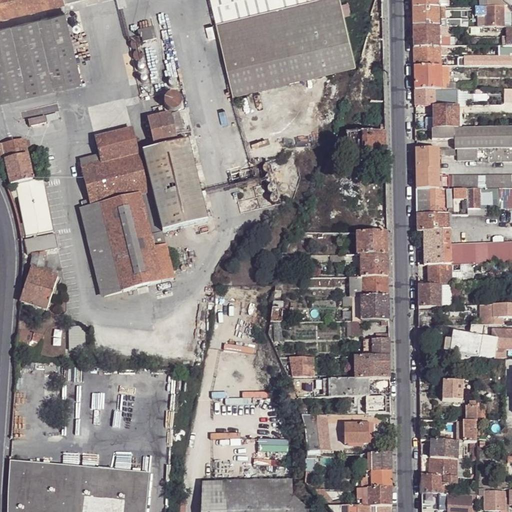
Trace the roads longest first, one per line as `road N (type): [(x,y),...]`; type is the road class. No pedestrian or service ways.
road 1 (tertiary): [(395,0),(406,511)]
road 2 (unknown): [(190,511),(219,360)]
road 3 (tertiary): [(0,214),(0,359)]
